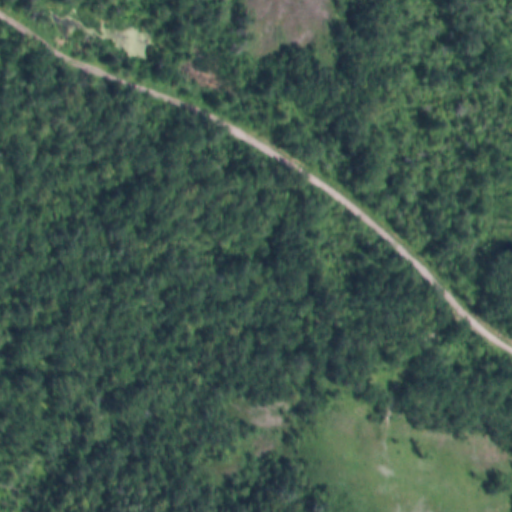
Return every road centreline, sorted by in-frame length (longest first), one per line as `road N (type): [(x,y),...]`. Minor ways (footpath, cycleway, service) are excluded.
road 1 (track): [(0,0),(93,60),(183,96),(339,181),(511,334)]
road 2 (track): [(487,312),(439,337),(412,368),(391,464)]
